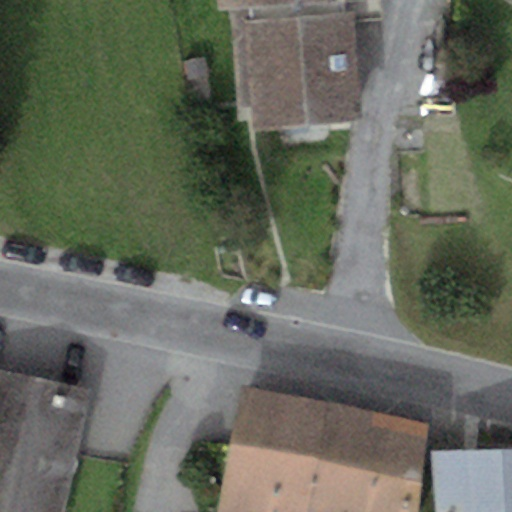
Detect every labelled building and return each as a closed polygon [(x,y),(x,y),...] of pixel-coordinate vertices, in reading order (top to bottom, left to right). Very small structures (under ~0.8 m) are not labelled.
[(236,0),(238,26),(348,18),(345,0),(236,0)] [(355,110),(348,18),(238,26),(240,44),(255,43),(261,117),(355,110)] [(56,511),(83,390),(0,372),(0,511),(56,511)] [(326,410),(247,395),(228,511),(315,511),(316,504),(319,505),(326,410)] [(414,511),(423,435),(326,410),(319,505),(357,511),(414,511)] [(511,511),(511,453),(437,455),(442,511),(511,511)]
